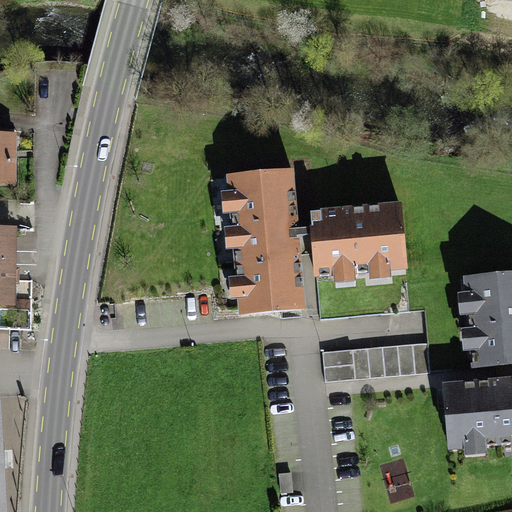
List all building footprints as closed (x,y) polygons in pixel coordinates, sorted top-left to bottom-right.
[(0,133),(0,182),(11,182),(11,133),(0,133)] [(304,308),(293,168),(226,173),(227,189),(221,190),(223,212),(229,212),(231,226),(224,226),(226,248),(233,247),(236,275),(228,276),(230,298),(238,298),(239,313),(304,308)] [(406,268),(401,201),(309,208),(314,275),(334,273),(335,281),(355,279),(355,272),(369,271),(369,278),(391,277),(390,269),(406,268)] [(0,233),(0,309),(6,310),(9,234),(0,233)] [(511,270),(461,275),(463,291),(458,291),(460,314),(466,314),(467,327),(461,328),(463,350),(469,349),(471,380),(442,382),(449,449),(464,447),(465,455),(487,453),(486,446),(511,443),(511,270)] [(427,343),(323,352),(325,383),(430,374),(427,343)] [(0,511),(12,511),(8,392),(0,392),(0,511)]
